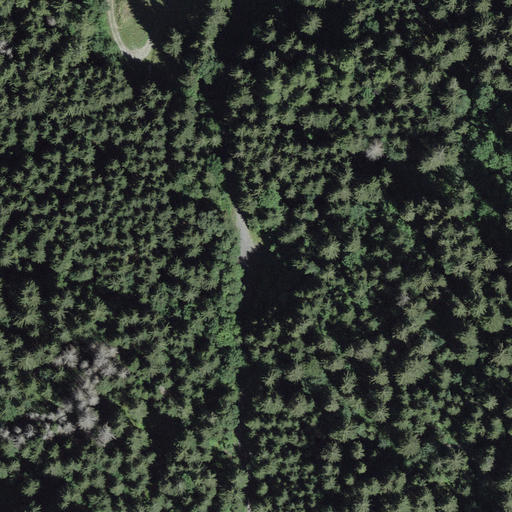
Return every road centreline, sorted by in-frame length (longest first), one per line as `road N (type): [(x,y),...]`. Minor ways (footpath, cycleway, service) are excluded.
road 1 (track): [(250,511),(239,426),(246,357),(241,236),(220,124),(237,0)]
road 2 (track): [(108,0),(117,41),(136,54),(165,0)]
